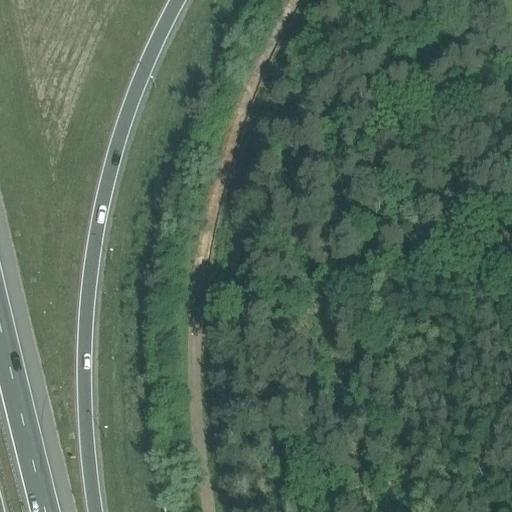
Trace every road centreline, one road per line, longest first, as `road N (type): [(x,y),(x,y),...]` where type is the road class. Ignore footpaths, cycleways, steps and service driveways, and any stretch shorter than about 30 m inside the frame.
road 1 (motorway): [(95,511),(83,409),(86,275),(120,132),(176,0)]
road 2 (motorway): [(44,511),(0,338)]
